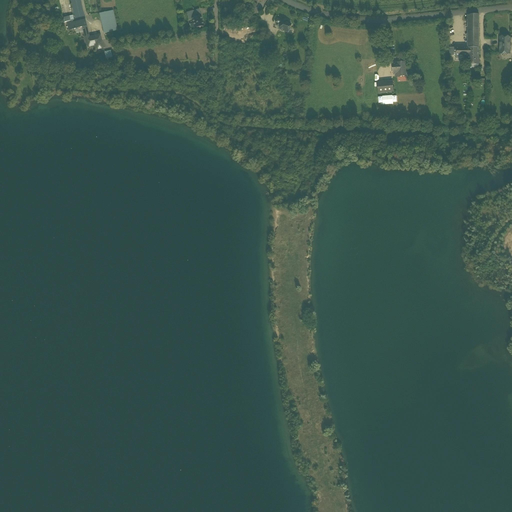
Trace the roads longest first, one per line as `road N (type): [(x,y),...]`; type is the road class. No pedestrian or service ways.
road 1 (unclassified): [(286,0),(318,14),(383,21),(511,6)]
road 2 (unclassified): [(216,0),(217,32),(109,45)]
